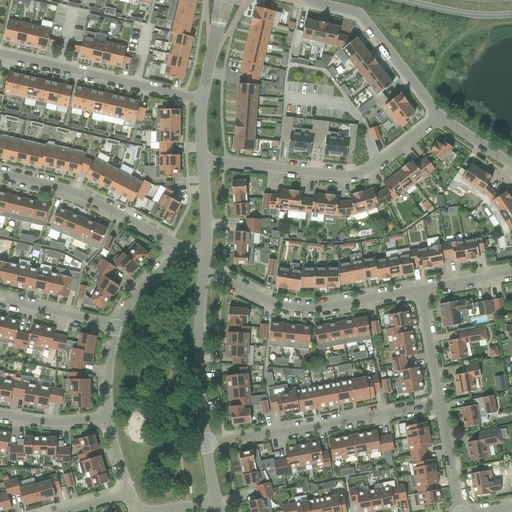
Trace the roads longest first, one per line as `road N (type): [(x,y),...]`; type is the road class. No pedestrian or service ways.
road 1 (residential): [(201,164),(350,177),(438,115)]
road 2 (residential): [(205,445),(439,404)]
road 3 (residential): [(203,274),(302,312),(418,292)]
road 4 (residential): [(201,100),(0,52)]
road 5 (residential): [(179,250),(76,195),(0,174)]
road 6 (residential): [(304,0),(361,18),(438,115)]
road 7 (residential): [(205,445),(197,362),(203,274)]
road 8 (tertiary): [(393,0),(511,15)]
